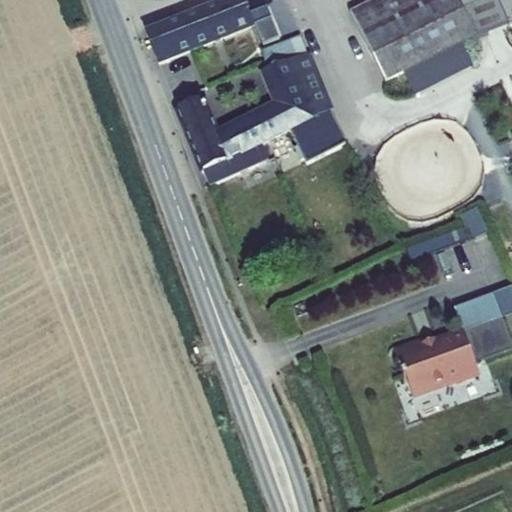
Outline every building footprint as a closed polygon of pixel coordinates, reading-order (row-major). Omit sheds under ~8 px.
[(243,0),(233,0),(183,19),(147,34),(159,65),(254,27),(243,0)] [(383,0),(351,16),(385,83),(475,38),(460,8),(476,1),(475,0),(383,0)] [(266,73),(280,107),(218,139),(203,101),(178,112),(210,188),(269,163),(263,146),(291,132),(299,150),(296,151),(302,163),(305,162),(307,167),(346,146),(328,112),(331,110),(310,57),(266,73)] [(511,347),(503,321),(465,335),(476,366),(511,352),(511,347)] [(421,342),(395,352),(405,380),(407,380),(413,398),(456,382),(457,386),(480,377),(476,366),(465,335),(464,332),(423,349),(421,342)]
